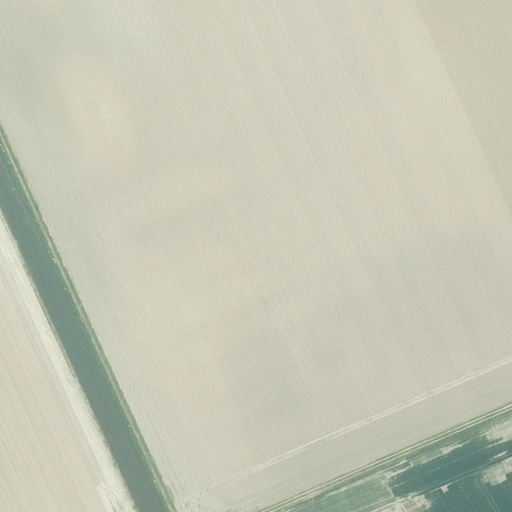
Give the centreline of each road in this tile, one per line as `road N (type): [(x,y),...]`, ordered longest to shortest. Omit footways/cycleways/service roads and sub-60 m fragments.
road 1 (track): [(187,511),(0,115)]
road 2 (track): [(511,406),(266,511)]
